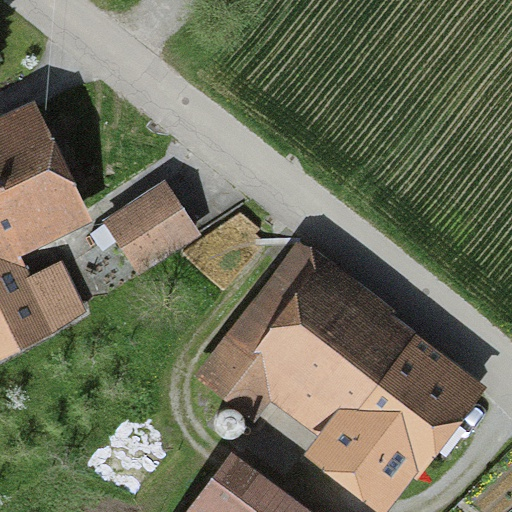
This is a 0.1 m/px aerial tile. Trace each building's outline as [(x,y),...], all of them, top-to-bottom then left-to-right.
[(0,264),(3,263),(81,225),(31,125),(0,139),(0,264)] [(188,245),(156,194),(102,228),(134,279),(188,245)] [(365,511),(377,511),(466,394),(282,257),(185,386),(244,430),(261,407),(318,449),(305,467),(365,511)] [(0,264),(0,363),(23,352),(75,326),(49,273),(16,289),(3,263),(0,264)] [(283,511),(224,467),(190,511),(283,511)]
